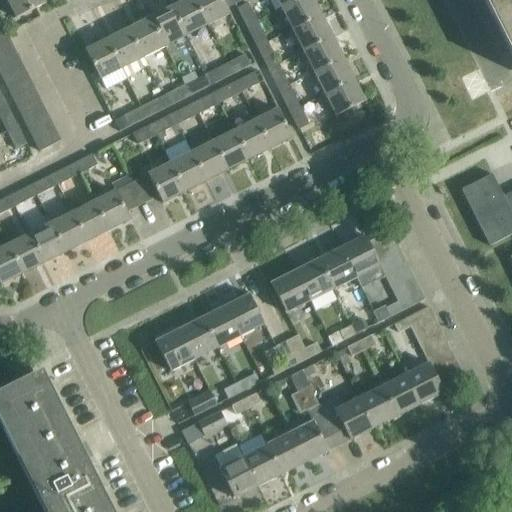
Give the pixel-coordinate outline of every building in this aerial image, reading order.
[(43,0),(6,0),(17,20),(46,6),(43,0)] [(187,38),(208,27),(194,0),(187,0),(172,8),(187,38)] [(227,10),(222,0),(194,0),(208,27),(230,16),(227,10)] [(237,0),(222,0),(227,10),(239,3),(237,0)] [(276,0),(281,10),(301,0),(276,0)] [(301,0),(281,10),(292,31),(321,17),(313,0),(301,0)] [(511,0),(487,0),(511,48),(511,0)] [(237,10),(246,28),(257,22),(248,4),(237,10)] [(165,48),(187,38),(172,8),(150,19),(165,48)] [(292,31),(303,53),(332,38),(321,17),(292,31)] [(144,59),(165,48),(150,19),(129,29),(144,59)] [(257,22),(246,28),(255,46),(266,40),(257,22)] [(148,69),(144,59),(129,29),(107,40),(122,70),(127,79),(148,69)] [(0,52),(12,46),(7,35),(0,38),(0,52)] [(308,62),(314,74),(343,59),(332,38),(303,53),(296,56),(301,66),(308,62)] [(100,81),(122,70),(107,40),(85,51),(100,81)] [(12,46),(0,52),(0,65),(18,57),(12,46)] [(258,52),(267,71),(278,65),(269,47),(258,52)] [(245,56),(227,65),(232,76),(250,67),(245,56)] [(0,65),(0,75),(2,78),(23,68),(18,57),(0,65)] [(314,74),(325,96),(354,81),(343,59),(314,74)] [(232,76),(227,65),(210,73),(215,84),(232,76)] [(278,65),(267,71),(276,88),(287,82),(278,65)] [(29,78),(23,68),(2,78),(7,89),(29,78)] [(253,74),(236,82),(242,93),(259,84),(253,74)] [(202,77),(184,86),(189,97),(208,88),(202,77)] [(34,89),(29,78),(7,89),(12,100),(34,89)] [(354,81),(325,96),(336,118),(365,103),(354,81)] [(242,93),(236,82),(218,92),(223,103),(242,93)] [(189,97),(184,86),(166,95),(171,106),(189,97)] [(39,100),(34,89),(12,100),(18,110),(39,100)] [(280,96),(289,113),(300,108),(291,90),(280,96)] [(211,95),(193,104),(199,115),(216,106),(211,95)] [(159,99),(141,108),(147,119),(165,110),(159,99)] [(45,111),(39,100),(18,110),(23,121),(45,111)] [(199,115),(193,104),(173,114),(179,125),(199,115)] [(147,119),(141,108),(124,117),(129,128),(147,119)] [(300,108),(289,113),(299,131),(309,126),(300,108)] [(0,119),(7,133),(18,128),(9,110),(0,114),(0,119)] [(278,110),(256,121),(270,150),(293,139),(278,110)] [(50,121),(45,111),(23,121),(29,132),(50,121)] [(167,117),(150,126),(156,136),(172,128),(167,117)] [(56,132),(50,121),(29,132),(34,143),(56,132)] [(256,121),(234,132),(249,161),(270,150),(256,121)] [(156,136),(150,126),(132,135),(138,145),(156,136)] [(18,128),(7,133),(16,151),(27,146),(18,128)] [(34,143),(40,154),(61,143),(56,132),(34,143)] [(234,132),(213,143),(228,172),(249,161),(234,132)] [(213,143),(191,154),(206,183),(228,172),(213,143)] [(191,154),(170,165),(185,194),(206,183),(191,154)] [(92,156),(74,165),(79,176),(97,167),(92,156)] [(79,176),(74,165),(56,174),(62,185),(79,176)] [(148,176),(159,198),(163,205),(185,194),(170,165),(148,176)] [(148,203),(159,198),(148,176),(137,182),(148,203)] [(492,176),(461,191),(489,247),(511,236),(511,256),(509,258),(511,263),(511,193),(503,198),(492,176)] [(49,178),(31,187),(37,197),(54,188),(49,178)] [(137,208),(148,203),(137,182),(127,187),(137,208)] [(37,197),(31,187),(13,196),(19,206),(37,197)] [(127,214),(137,208),(127,187),(116,192),(127,214)] [(116,192),(93,203),(108,232),(130,221),(127,214),(116,192)] [(6,199),(0,202),(0,215),(12,210),(6,199)] [(93,203),(72,214),(87,243),(108,232),(93,203)] [(72,214),(51,225),(65,254),(87,243),(72,214)] [(51,225),(29,236),(44,265),(65,254),(51,225)] [(367,244),(373,255),(396,244),(390,232),(367,244)] [(29,236),(8,247),(23,276),(44,265),(29,236)] [(365,238),(341,250),(356,280),(361,290),(385,278),(384,277),(380,268),(379,267),(373,255),(368,245),(367,244),(365,238)] [(373,255),(379,267),(401,255),(396,244),(373,255)] [(23,276),(8,247),(0,250),(0,286),(0,287),(23,276)] [(333,291),(356,280),(341,250),(318,262),(333,291)] [(380,268),(384,277),(407,266),(401,255),(379,267),(380,268)] [(309,303),(333,291),(318,262),(294,274),(309,303)] [(385,278),(390,289),(413,278),(407,266),(384,277),(385,278)] [(285,315),(309,303),(294,274),(270,286),(285,315)] [(390,289),(396,301),(419,289),(413,278),(390,289)] [(419,289),(396,301),(397,303),(385,309),(390,318),(424,300),(419,289)] [(249,296),(226,308),(240,338),(264,325),(249,296)] [(226,308),(203,320),(218,349),(240,338),(226,308)] [(410,328),(412,331),(434,319),(428,308),(394,325),(398,334),(410,328)] [(440,331),(434,319),(412,331),(418,342),(440,331)] [(203,320),(179,332),(194,361),(218,349),(203,320)] [(363,320),(351,326),(356,335),(367,329),(363,320)] [(356,335),(351,326),(327,338),(332,347),(356,335)] [(167,338),(156,344),(171,373),(194,361),(179,332),(178,332),(174,330),(167,334),(167,338)] [(418,342),(424,354),(446,343),(440,331),(418,342)] [(371,337),(359,343),(364,352),(375,346),(371,337)] [(298,338),(287,343),(298,365),(321,354),(316,344),(305,350),(298,338)] [(298,365),(287,343),(276,349),(282,362),(270,368),(275,377),(298,365)] [(364,352),(359,343),(347,349),(352,358),(364,352)] [(424,354),(429,365),(429,366),(452,354),(446,343),(424,354)] [(452,354),(429,366),(435,377),(457,365),(452,354)] [(429,365),(405,376),(420,406),(444,394),(440,388),(435,377),(429,366),(429,365)] [(435,377),(440,388),(463,376),(457,365),(435,377)] [(0,393),(0,413),(30,473),(37,470),(43,481),(36,484),(49,511),(104,511),(79,462),(87,458),(87,459),(88,459),(81,444),(80,444),(80,445),(73,449),(36,375),(0,393)] [(255,375),(236,385),(240,394),(259,384),(255,375)] [(405,376),(382,388),(397,418),(420,406),(405,376)] [(240,394),(236,385),(224,391),(228,400),(240,394)] [(382,388),(359,400),(374,429),(397,418),(382,388)] [(255,395),(244,401),(248,410),(260,404),(255,395)] [(188,407),(194,420),(217,409),(211,396),(188,407)] [(340,397),(318,408),(338,446),(349,440),(350,441),(374,429),(359,400),(345,406),(340,397)] [(248,410),(244,401),(232,407),(236,416),(248,410)] [(312,424),(290,435),(305,465),(328,453),(327,451),(338,446),(318,408),(307,414),(312,424)] [(198,427),(205,441),(228,430),(221,416),(198,427)] [(290,435),(266,446),(282,476),(305,465),(290,435)] [(266,446),(243,458),(258,488),(282,476),(266,446)] [(258,488),(243,458),(219,470),(234,500),(258,488)]
